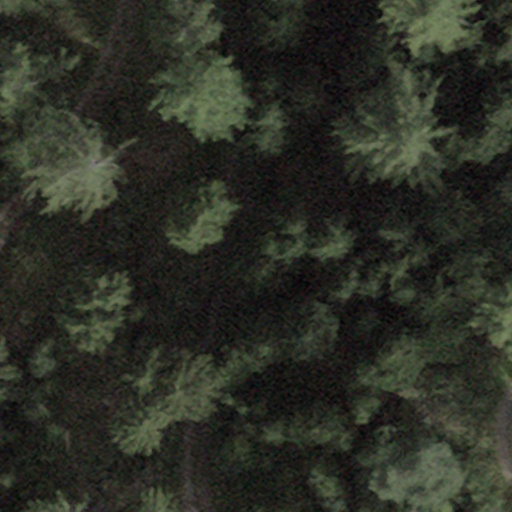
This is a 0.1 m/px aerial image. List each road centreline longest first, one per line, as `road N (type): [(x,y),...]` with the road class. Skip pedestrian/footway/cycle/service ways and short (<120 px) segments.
road 1 (track): [(200,511),(196,430),(230,230),(240,0)]
road 2 (track): [(128,0),(108,72),(0,235)]
